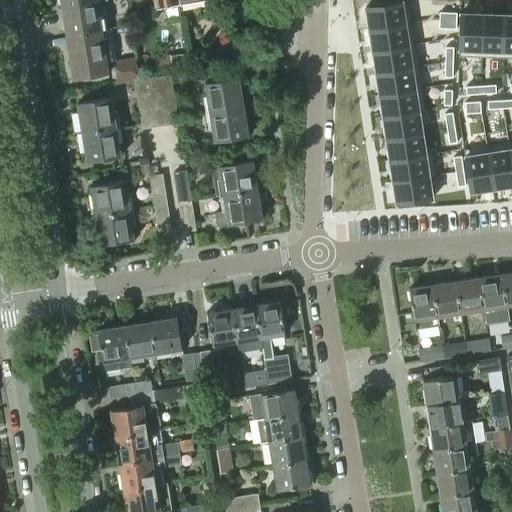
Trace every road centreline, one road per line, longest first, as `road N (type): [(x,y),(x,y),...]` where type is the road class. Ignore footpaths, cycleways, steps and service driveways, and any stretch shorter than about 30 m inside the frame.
road 1 (secondary): [(58,286),(11,0)]
road 2 (residential): [(58,286),(316,256)]
road 3 (residential): [(355,511),(316,256)]
road 4 (residential): [(316,256),(316,0)]
road 5 (secondary): [(97,511),(58,286)]
road 6 (secondary): [(3,297),(36,511)]
road 7 (residential): [(316,256),(511,241)]
